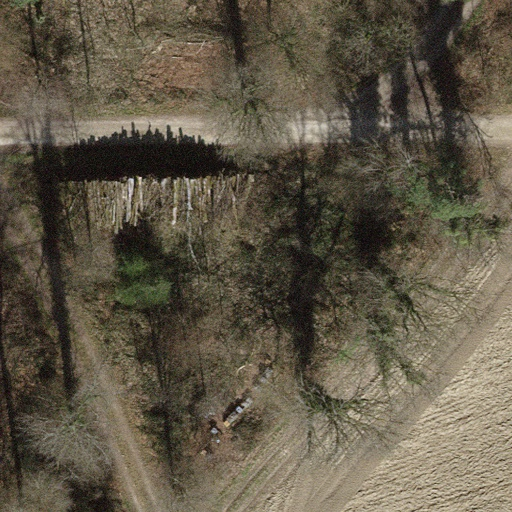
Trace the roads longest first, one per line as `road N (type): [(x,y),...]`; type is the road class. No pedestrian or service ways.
road 1 (unclassified): [(0,127),(511,110)]
road 2 (track): [(204,511),(511,177)]
road 3 (track): [(154,511),(0,189)]
road 4 (track): [(457,0),(398,76),(351,118)]
